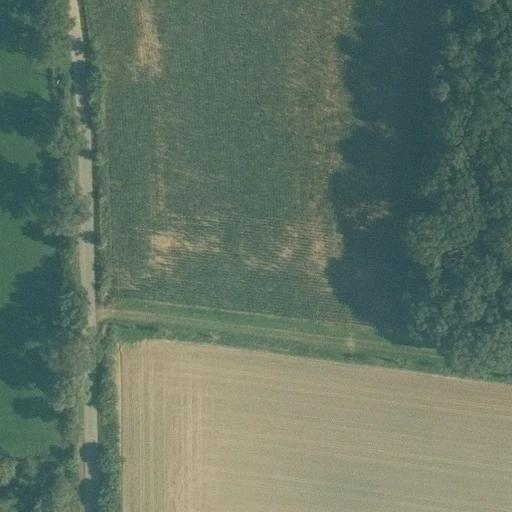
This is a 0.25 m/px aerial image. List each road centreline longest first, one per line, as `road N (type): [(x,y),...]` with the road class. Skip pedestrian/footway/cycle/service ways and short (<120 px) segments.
road 1 (unclassified): [(96,511),(85,141),(72,0)]
road 2 (track): [(511,364),(91,310)]
